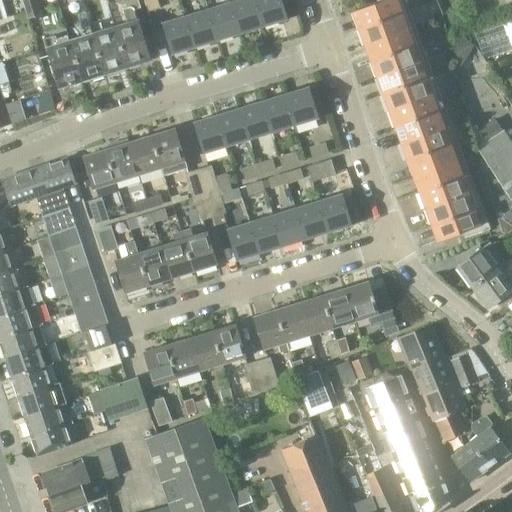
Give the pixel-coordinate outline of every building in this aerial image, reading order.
[(33,0),(22,0),(28,17),(38,14),(33,0)] [(254,0),(237,0),(230,2),(239,33),(262,27),(254,0)] [(254,0),(262,27),(282,21),(285,19),(279,0),(254,0)] [(404,0),(384,0),(372,5),(351,12),(357,29),(408,10),(404,0)] [(217,40),(232,36),(239,33),(230,2),(207,9),(217,40)] [(113,28),(125,68),(127,67),(128,70),(139,66),(138,64),(147,61),(134,11),(134,10),(133,9),(132,8),(131,8),(130,7),(129,7),(128,7),(127,7),(121,9),(125,24),(113,28)] [(207,9),(185,16),(194,47),(217,40),(207,9)] [(408,10),(357,29),(363,46),(414,27),(408,10)] [(511,15),(473,29),(484,60),(511,49),(511,15)] [(171,54),(187,49),(194,47),(185,16),(161,23),(171,54)] [(98,23),(88,26),(103,74),(105,74),(106,76),(117,73),(116,70),(125,68),(113,28),(101,32),(98,23)] [(80,38),(69,41),(81,81),(90,78),(91,81),(102,77),(101,75),(103,74),(88,26),(77,29),(80,38)] [(414,27),(363,46),(369,62),(420,42),(414,27)] [(81,81),(69,41),(57,45),(54,35),(42,39),(57,88),(68,85),(69,87),(79,84),(78,82),(81,81)] [(369,62),(375,78),(426,59),(420,42),(369,62)] [(381,95),(432,75),(426,59),(375,78),(381,95)] [(381,95),(387,110),(438,91),(432,75),(381,95)] [(283,95),(293,125),(316,118),(307,87),(283,95)] [(387,110),(394,127),(444,108),(438,91),(387,110)] [(283,95),(261,102),(270,132),(293,125),(283,95)] [(0,106),(0,128),(25,120),(19,101),(4,105),(3,105),(0,106)] [(248,139),(270,132),(261,102),(238,109),(248,139)] [(394,127),(400,143),(450,124),(444,108),(394,127)] [(238,109),(215,116),(225,147),(248,139),(238,109)] [(225,147),(215,116),(192,124),(201,154),(225,147)] [(505,221),(511,209),(511,141),(504,129),(501,131),(493,119),(475,131),(479,145),(476,148),(497,215),(505,221)] [(400,143),(406,159),(456,140),(450,124),(400,143)] [(174,128),(151,135),(161,168),(163,177),(187,169),(184,161),(174,128)] [(127,142),(138,175),(161,168),(151,135),(127,142)] [(406,159),(411,175),(462,156),(456,140),(406,159)] [(107,148),(105,149),(115,182),(138,175),(127,142),(121,144),(120,141),(106,145),(107,148)] [(312,158),(328,153),(325,144),(309,149),(312,158)] [(91,189),(115,182),(105,149),(81,157),(91,189)] [(295,152),(278,157),(281,168),(299,163),(295,152)] [(411,175),(418,192),(469,173),(462,156),(411,175)] [(64,159),(33,169),(41,195),(61,188),(73,184),(64,159)] [(272,159),(256,164),(259,175),(275,170),(272,159)] [(335,175),(331,160),(331,159),(307,167),(312,182),(335,175)] [(259,175),(256,164),(240,169),(243,180),(259,175)] [(210,165),(197,169),(205,194),(231,186),(227,174),(214,177),(210,165)] [(300,168),(284,173),(287,183),(303,178),(300,168)] [(33,169),(1,180),(9,205),(41,195),(33,169)] [(205,194),(197,169),(184,173),(192,198),(205,194)] [(287,183),(284,173),(268,178),(271,189),(287,183)] [(418,192),(424,209),(475,189),(469,173),(418,192)] [(261,180),(245,185),(248,195),(265,190),(261,180)] [(205,194),(212,218),(226,214),(223,204),(235,200),(231,186),(205,194)] [(36,197),(43,217),(68,209),(61,188),(36,197)] [(424,209),(430,225),(481,205),(475,189),(424,209)] [(160,194),(146,199),(149,209),(163,204),(160,194)] [(205,194),(192,198),(199,222),(212,218),(205,194)] [(317,201),(327,232),(350,225),(340,194),(317,201)] [(101,197),(88,202),(95,225),(108,221),(101,197)] [(135,213),(149,209),(146,199),(132,203),(135,213)] [(317,201),(294,208),(304,239),(327,232),(317,201)] [(430,225),(430,226),(436,242),(487,223),(481,205),(430,225)] [(271,215),(281,246),(304,239),(294,208),(271,215)] [(75,227),(68,209),(43,217),(49,235),(75,227)] [(164,209),(150,213),(153,223),(167,218),(164,209)] [(153,223),(150,213),(136,218),(139,227),(153,223)] [(271,215),(249,222),(258,253),(281,246),(271,215)] [(258,253),(249,222),(226,229),(235,260),(258,253)] [(110,226),(97,230),(104,253),(117,249),(110,226)] [(49,235),(56,255),(81,246),(75,227),(49,235)] [(191,228),(180,231),(193,271),(217,264),(207,232),(194,236),(191,228)] [(170,279),(193,271),(180,231),(173,234),(175,242),(160,246),(170,279)] [(123,293),(147,286),(137,254),(133,242),(124,245),(128,256),(113,261),(123,293)] [(461,255),(465,260),(456,267),(471,288),(496,269),(504,263),(489,243),(481,248),(480,249),(477,245),(461,255)] [(56,255),(62,274),(88,266),(81,246),(56,255)] [(160,246),(137,254),(147,286),(170,279),(160,246)] [(0,272),(10,269),(7,259),(15,256),(12,247),(3,250),(0,251),(0,272)] [(62,274),(68,293),(94,285),(88,266),(62,274)] [(0,272),(0,294),(17,289),(14,280),(22,277),(19,267),(10,269),(0,272)] [(503,310),(511,304),(505,295),(511,290),(511,289),(511,280),(509,276),(504,279),(496,269),(471,288),(487,309),(497,302),(503,310)] [(384,286),(370,291),(368,282),(344,289),(354,321),(367,317),(371,331),(382,328),(385,337),(399,333),(384,286)] [(101,304),(94,285),(68,293),(72,304),(64,306),(67,315),(75,312),(75,313),(101,304)] [(0,315),(23,308),(17,289),(0,294),(0,315)] [(344,289),(321,296),(331,328),(354,321),(344,289)] [(309,335),(331,328),(321,296),(299,303),(309,335)] [(299,303),(275,310),(285,342),(309,335),(299,303)] [(0,315),(0,337),(41,324),(35,304),(23,308),(0,315)] [(75,313),(81,333),(107,324),(101,304),(75,313)] [(287,350),(285,342),(275,310),(252,317),(262,349),(277,344),(280,353),(287,350)] [(0,347),(4,358),(37,347),(48,343),(41,324),(0,337),(0,347)] [(107,324),(81,333),(88,352),(114,343),(107,324)] [(235,324),(212,331),(222,364),(245,357),(235,324)] [(398,340),(410,370),(444,357),(432,327),(398,340)] [(189,338),(199,371),(222,364),(212,331),(189,338)] [(344,337),(335,340),(340,355),(349,351),(344,337)] [(189,338),(166,345),(175,378),(199,371),(189,338)] [(340,355),(335,340),(326,343),(331,359),(340,355)] [(94,371),(120,362),(114,343),(88,352),(94,371)] [(166,345),(142,352),(152,385),(175,378),(166,345)] [(4,358),(10,377),(43,366),(37,347),(4,358)] [(468,353),(446,362),(455,382),(461,395),(472,391),(469,385),(479,381),(468,353)] [(256,361),(265,390),(278,385),(269,357),(256,361)] [(365,357),(351,362),(357,378),(371,373),(365,357)] [(446,362),(444,357),(410,370),(421,397),(455,382),(446,362)] [(296,377),(306,374),(301,359),(291,362),(296,377)] [(265,390),(256,361),(243,366),(252,395),(265,390)] [(10,377),(17,396),(59,382),(53,363),(43,366),(10,377)] [(75,399),(87,395),(99,391),(99,390),(100,390),(93,371),(68,380),(75,399)] [(317,372),(295,381),(310,416),(331,407),(317,372)] [(366,389),(374,409),(409,396),(400,375),(366,389)] [(99,391),(105,410),(109,421),(147,408),(137,377),(100,390),(99,390),(99,391)] [(23,416),(66,402),(59,382),(17,396),(23,416)] [(432,422),(436,421),(456,413),(466,408),(461,395),(455,382),(421,397),(432,422)] [(219,391),(223,405),(232,402),(228,388),(219,391)] [(347,388),(335,393),(339,404),(351,398),(347,388)] [(99,391),(87,395),(75,399),(82,419),(105,410),(99,391)] [(374,409),(383,431),(418,418),(409,396),(374,409)] [(162,398),(149,402),(158,426),(171,421),(162,398)] [(188,415),(197,412),(192,398),(183,402),(188,415)] [(23,416),(30,436),(63,425),(60,415),(69,412),(66,402),(23,416)] [(464,433),(456,413),(436,421),(445,441),(464,433)] [(237,511),(204,418),(145,439),(169,506),(147,511),(237,511)] [(383,431),(392,453),(426,440),(418,418),(383,431)] [(72,422),(63,425),(30,436),(37,456),(74,443),(76,435),(72,422)] [(490,427),(469,442),(489,467),(509,453),(490,427)] [(305,511),(346,511),(317,435),(280,449),(305,511)] [(426,440),(392,453),(401,475),(435,461),(426,440)] [(469,482),(489,467),(469,442),(450,457),(469,482)] [(56,511),(61,511),(106,496),(107,496),(102,481),(118,475),(109,448),(93,454),(80,459),(42,473),(56,511)] [(401,475),(410,497),(444,483),(435,461),(401,475)] [(375,497),(392,489),(382,467),(365,475),(375,497)] [(435,511),(451,501),(444,483),(410,497),(416,511),(435,511)] [(246,488),(232,494),(237,507),(252,501),(246,488)] [(373,497),(379,511),(389,511),(401,507),(392,489),(375,497),(373,497)] [(352,511),(376,511),(376,509),(371,497),(349,505),(352,511)]
